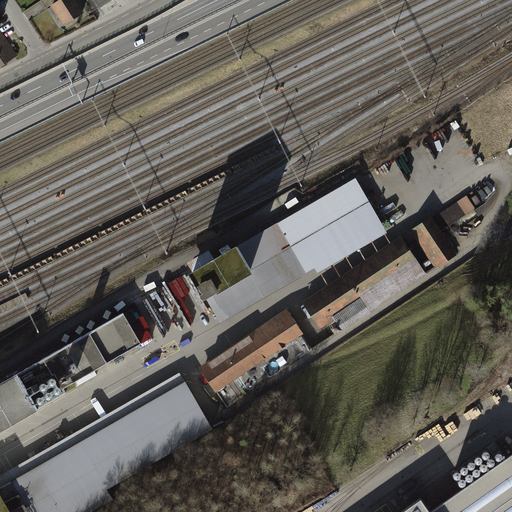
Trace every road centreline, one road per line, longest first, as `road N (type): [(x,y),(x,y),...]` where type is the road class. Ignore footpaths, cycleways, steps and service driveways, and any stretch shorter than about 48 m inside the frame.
road 1 (trunk): [(0,127),(260,0)]
road 2 (trunk): [(207,10),(0,110)]
road 3 (unclassified): [(511,415),(503,413),(352,511)]
road 4 (primary): [(165,0),(47,60)]
